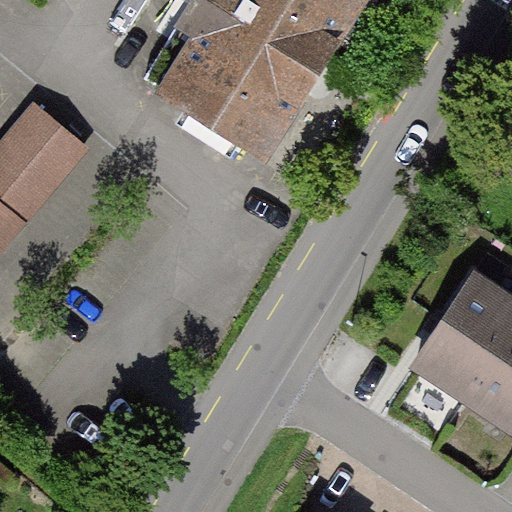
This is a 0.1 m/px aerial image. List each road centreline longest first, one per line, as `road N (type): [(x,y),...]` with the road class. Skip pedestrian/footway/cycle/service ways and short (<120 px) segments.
road 1 (residential): [(262,377),(493,0)]
road 2 (residential): [(471,511),(262,377)]
road 3 (residential): [(180,511),(262,377)]
